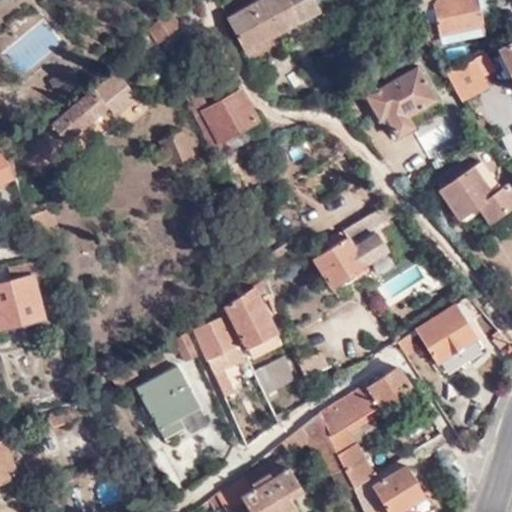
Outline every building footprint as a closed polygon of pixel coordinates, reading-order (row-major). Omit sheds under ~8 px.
[(315,0),(256,0),(227,16),(244,49),(319,8),(315,0)] [(477,0),(436,0),(434,3),(439,30),(482,23),(477,0)] [(148,26),(157,38),(179,20),(168,7),(148,26)] [(511,45),(503,51),(511,69),(511,45)] [(475,59),(447,74),(462,97),(487,83),(475,59)] [(419,63),(366,93),(378,119),(384,116),(395,137),(415,126),(408,114),(438,98),(419,63)] [(114,67),(22,142),(35,159),(52,145),(54,148),(106,104),(115,113),(137,95),(114,67)] [(191,99),(188,101),(196,120),(214,160),(227,154),(219,136),(256,116),(242,88),(207,105),(198,86),(188,92),(191,99)] [(472,112),(487,134),(489,137),(495,132),(479,108),(472,112)] [(159,145),(181,130),(180,129),(157,139),(159,145)] [(191,153),(181,130),(159,145),(167,164),(191,153)] [(0,182),(13,177),(8,161),(1,152),(0,152),(0,182)] [(511,152),(503,157),(511,169),(511,152)] [(194,161),(191,153),(167,164),(171,172),(194,161)] [(487,220),(511,204),(511,182),(510,180),(505,184),(501,181),(504,179),(487,155),(477,161),(474,157),(464,164),(459,159),(435,175),(441,185),(437,188),(457,217),(476,205),(487,220)] [(351,235),(315,258),(333,286),(368,264),(367,262),(390,248),(375,225),(401,209),(392,199),(345,228),(351,235)] [(28,212),(33,231),(54,216),(51,205),(28,212)] [(54,216),(33,231),(35,237),(59,230),(54,216)] [(38,262),(37,257),(6,264),(7,269),(38,262)] [(41,272),(38,262),(7,269),(10,281),(29,276),(41,272)] [(41,327),(29,276),(10,281),(0,283),(0,326),(20,321),(23,331),(41,327)] [(276,330),(253,286),(223,304),(245,345),(276,330)] [(454,300),(417,326),(438,361),(477,335),(454,300)] [(192,332),(225,399),(235,395),(221,368),(241,359),(223,317),(192,332)] [(184,360),(194,354),(184,334),(173,340),(184,360)] [(323,349),(299,358),(306,376),(330,367),(323,349)] [(253,369),(268,398),(280,392),(276,386),(293,378),(282,354),(253,369)] [(352,482),(372,470),(354,437),(352,439),(342,422),(368,405),(380,421),(390,416),(383,404),(412,386),(398,362),(368,381),(366,378),(320,411),(352,482)] [(201,415),(174,363),(136,383),(164,435),(201,415)] [(115,388),(137,376),(131,366),(110,379),(115,388)] [(305,421),(279,441),(290,455),(307,444),(324,473),(329,471),(340,489),(352,482),(320,411),(305,421)] [(436,449),(468,500),(470,494),(467,472),(440,429),(372,470),(352,482),(365,511),(366,511),(383,503),(388,511),(393,511),(426,493),(408,465),(436,449)] [(0,477),(14,472),(0,435),(0,434),(0,477)] [(266,459),(218,493),(228,510),(244,501),(250,511),(284,511),(296,505),(290,493),(300,488),(281,457),(270,464),(266,459)] [(388,511),(383,503),(366,511),(388,511)]
